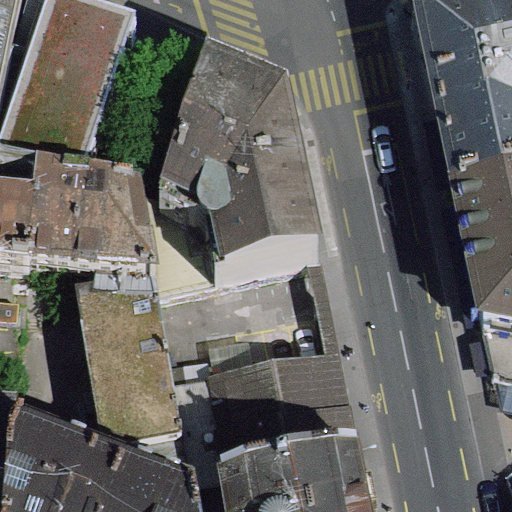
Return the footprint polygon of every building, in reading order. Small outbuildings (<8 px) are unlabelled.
[(0,0),(0,120),(26,0),(0,0)] [(137,41),(62,0),(26,0),(0,120),(0,181),(39,188),(94,198),(137,41)] [(511,4),(417,25),(458,203),(511,192),(511,4)] [(210,254),(219,296),(320,276),(286,117),(209,83),(163,222),(198,238),(203,237),(213,249),(210,254)] [(32,278),(36,218),(0,213),(0,181),(0,278),(31,282),(32,278)] [(99,285),(159,296),(147,226),(144,207),(94,198),(39,188),(36,218),(32,278),(99,285)] [(511,192),(458,203),(486,340),(511,345),(511,192)] [(162,309),(219,296),(210,254),(213,249),(203,237),(198,238),(163,222),(147,226),(159,296),(162,309)] [(162,309),(159,296),(99,285),(96,302),(82,303),(97,388),(108,451),(108,454),(163,475),(166,497),(195,507),(193,497),(190,480),(185,448),(176,399),(169,350),(162,309)] [(511,345),(486,340),(496,389),(511,392),(511,345)] [(340,369),(216,394),(224,443),(341,427),(350,426),(340,369)] [(108,451),(97,388),(72,392),(83,455),(108,451)] [(216,394),(176,399),(185,448),(224,443),(216,394)] [(0,511),(12,511),(18,441),(19,430),(0,426),(0,511)] [(350,469),(341,427),(224,443),(229,474),(232,490),(350,469)] [(195,511),(195,507),(166,497),(18,441),(12,511),(195,511)] [(350,469),(232,490),(223,492),(226,511),(366,511),(358,467),(350,469)] [(229,474),(190,480),(193,497),(223,492),(232,490),(229,474)] [(193,497),(195,507),(195,511),(226,511),(223,492),(193,497)]
